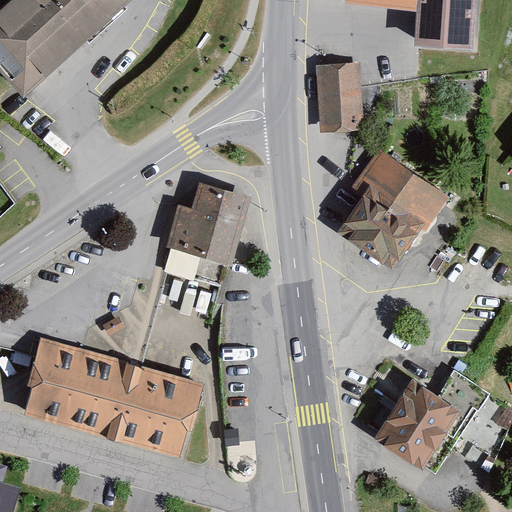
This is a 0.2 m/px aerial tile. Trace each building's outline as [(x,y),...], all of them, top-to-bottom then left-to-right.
[(0,0),(0,80),(12,94),(119,0),(0,0)] [(345,0),(345,5),(417,10),(415,46),(471,50),(474,0),(345,0)] [(361,129),(357,64),(314,68),(318,132),(361,129)] [(360,196),(336,230),(386,266),(411,230),(419,236),(446,197),(377,148),(349,188),(360,196)] [(247,198),(193,183),(186,209),(173,206),(161,246),(226,264),(247,198)] [(208,384),(41,337),(30,360),(26,382),(22,414),(183,457),(208,384)] [(406,375),(367,437),(433,478),(486,394),(453,373),(438,396),(406,375)] [(0,511),(13,511),(19,491),(0,486),(0,511)]
